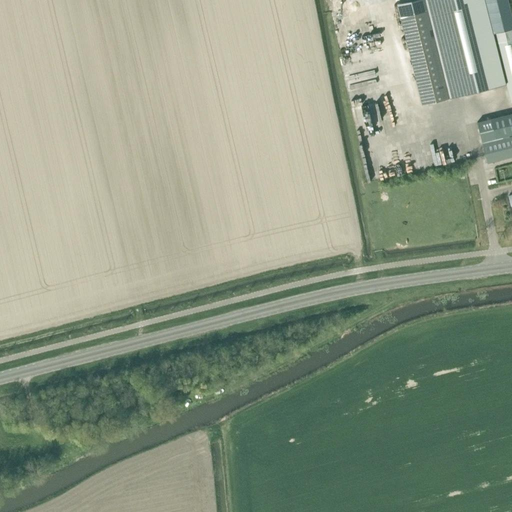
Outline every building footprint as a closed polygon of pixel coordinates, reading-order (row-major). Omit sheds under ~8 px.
[(346,0),(349,10),(361,7),(359,0),(346,0)] [(426,0),(408,0),(396,3),(400,16),(428,9),(426,0)] [(426,0),(428,9),(450,97),(506,83),(511,101),(511,100),(511,18),(507,0),(426,0)] [(428,9),(400,16),(406,41),(416,81),(422,104),(448,97),(450,97),(428,9)] [(379,26),(357,31),(360,44),(382,38),(379,26)] [(511,112),(477,121),(485,155),(487,163),(511,156),(511,134),(509,136),(509,135),(511,134),(511,112)]
